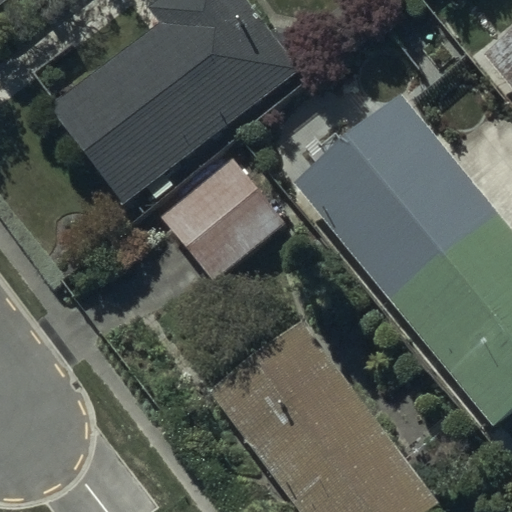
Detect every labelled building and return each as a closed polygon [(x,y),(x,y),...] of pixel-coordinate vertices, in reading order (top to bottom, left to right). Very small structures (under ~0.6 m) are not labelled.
[(0,0),(0,15),(20,0),(0,0)] [(160,34),(51,115),(125,215),(300,85),(237,0),(176,0),(150,20),(160,34)] [(511,39),(481,65),(511,101),(511,39)] [(321,173),(298,192),(496,435),(511,421),(511,241),(404,109),(349,153),(338,139),(311,161),(321,173)] [(235,165),(160,225),(217,297),(292,238),(235,165)] [(440,511),(308,331),(213,401),(293,511),(440,511)]
